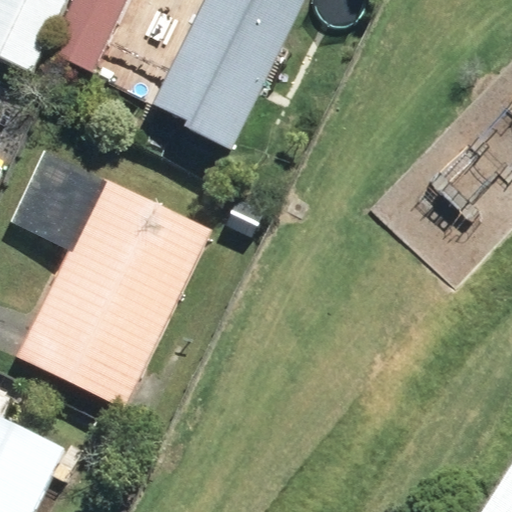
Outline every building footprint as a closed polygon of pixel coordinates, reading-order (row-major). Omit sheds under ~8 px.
[(0,0),(0,63),(36,80),(75,0),(0,0)] [(83,0),(54,62),(100,83),(139,0),(83,0)] [(195,141),(240,163),(318,4),(309,0),(219,0),(162,118),(198,135),(195,141)] [(24,369),(135,423),(221,243),(111,190),(24,369)] [(229,233),(255,247),(268,221),(243,208),(229,233)] [(0,511),(49,511),(73,464),(0,427),(0,511)] [(511,511),(511,479),(491,511),(511,511)]
